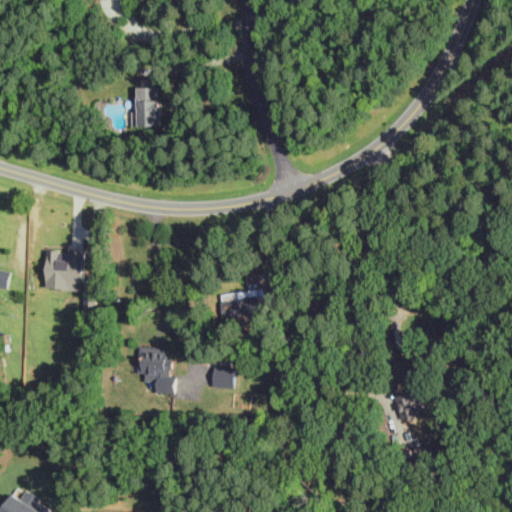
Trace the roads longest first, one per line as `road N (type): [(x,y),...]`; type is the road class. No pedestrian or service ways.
road 1 (residential): [(0,166),(158,206),(237,205),(299,190),(376,152),(421,109),(464,41),(476,0)]
road 2 (residential): [(299,190),(272,143),(250,70),(250,0)]
